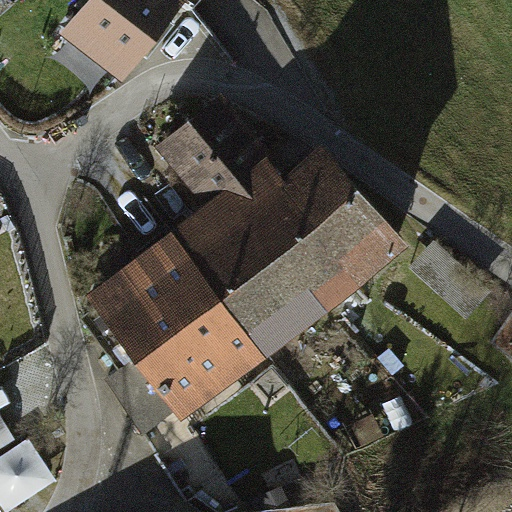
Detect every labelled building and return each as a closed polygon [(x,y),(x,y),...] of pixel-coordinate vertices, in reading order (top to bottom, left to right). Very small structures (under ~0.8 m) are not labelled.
[(206,0),(103,0),(73,41),(138,91),(207,1),(206,0)] [(227,200),(253,207),(288,184),(224,105),(149,152),(199,222),(227,200)] [(322,159),(288,184),(253,207),(334,315),(409,261),(322,159)] [(199,222),(175,240),(268,369),(334,315),(253,207),(227,200),(199,222)] [(175,240),(86,304),(179,433),(268,369),(175,240)] [(200,431),(168,447),(184,477),(216,460),(200,431)] [(0,452),(0,488),(10,502),(57,470),(31,432),(0,452)]
